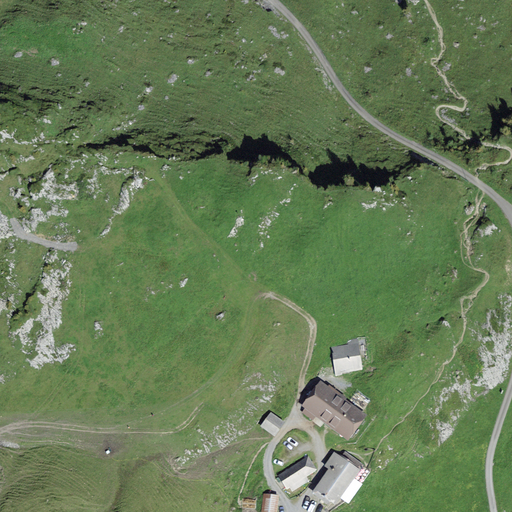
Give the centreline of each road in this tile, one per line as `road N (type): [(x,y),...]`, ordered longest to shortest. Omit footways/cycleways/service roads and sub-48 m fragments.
road 1 (track): [(271,0),(369,122),(478,181),(511,214)]
road 2 (track): [(291,425),(309,320),(199,232),(158,179)]
road 3 (track): [(511,385),(492,444),(493,511)]
